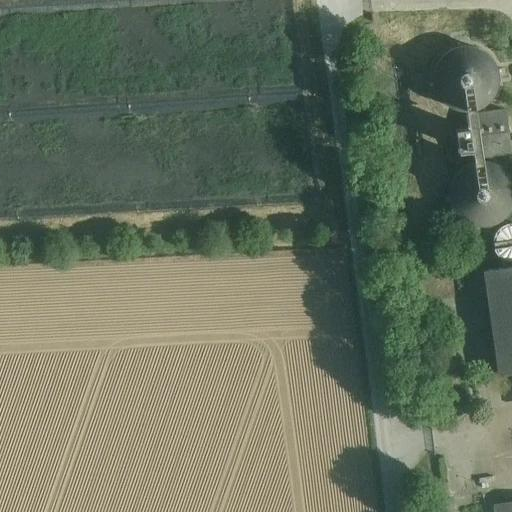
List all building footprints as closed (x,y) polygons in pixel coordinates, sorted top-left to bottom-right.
[(471,44),(457,45),(446,50),(438,58),(434,68),(432,77),(434,87),(438,96),(445,104),(455,109),(465,111),(477,110),(488,103),(496,93),(499,83),(499,72),(495,60),(489,53),(481,47),(471,44)] [(477,114),(465,116),(467,128),(471,152),(472,159),(482,157),(511,153),(505,110),(477,114)] [(471,152),(467,128),(454,130),(458,155),(471,152)] [(487,162),(474,163),(462,168),(455,176),(450,186),(449,195),(450,205),(454,214),(462,222),(471,227),(481,229),(493,227),(504,221),(511,211),(511,179),(511,178),(505,170),(497,165),(487,162)] [(511,267),(484,272),(499,376),(511,374),(511,267)] [(450,360),(431,363),(432,374),(451,372),(450,360)] [(511,511),(511,502),(494,504),(495,511),(511,511)]
